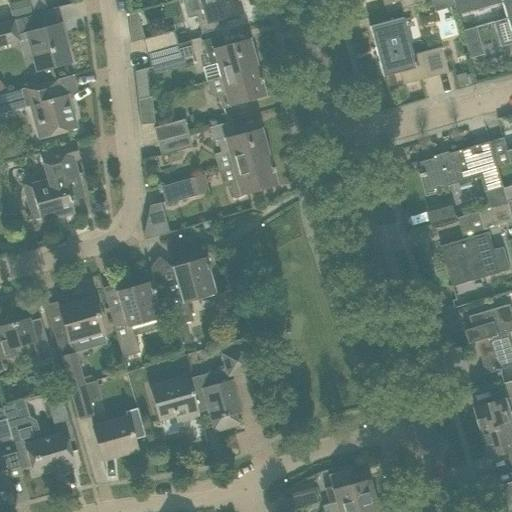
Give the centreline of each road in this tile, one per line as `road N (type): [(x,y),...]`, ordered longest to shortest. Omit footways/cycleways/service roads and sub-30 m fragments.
road 1 (residential): [(0,274),(114,240),(130,196),(108,0)]
road 2 (tertiary): [(417,422),(337,144)]
road 3 (residential): [(242,489),(286,463),(417,422)]
road 4 (residential): [(337,144),(511,94)]
road 5 (tertiary): [(337,144),(294,0)]
road 6 (residential): [(242,489),(99,511)]
